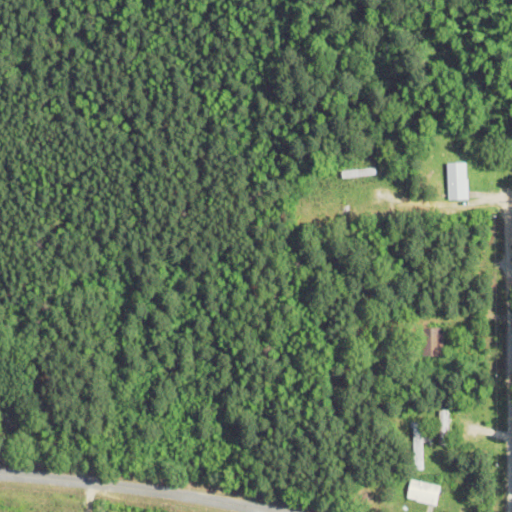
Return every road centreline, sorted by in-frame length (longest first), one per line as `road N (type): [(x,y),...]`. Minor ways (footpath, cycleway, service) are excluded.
road 1 (residential): [(510,511),(509,202)]
road 2 (tertiary): [(274,511),(0,472)]
